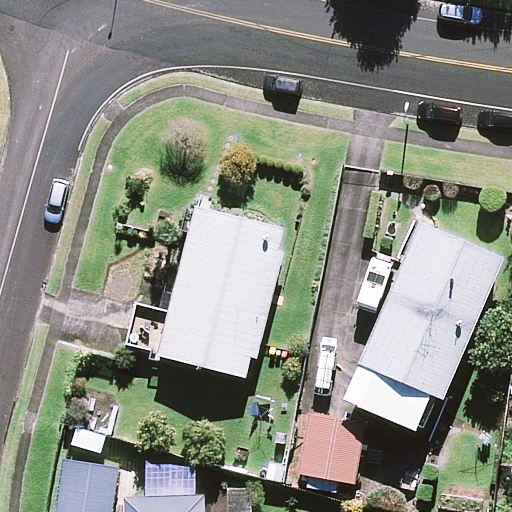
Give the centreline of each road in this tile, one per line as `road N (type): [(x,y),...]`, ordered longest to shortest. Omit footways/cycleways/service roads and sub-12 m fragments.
road 1 (residential): [(157,0),(395,59),(511,73)]
road 2 (residential): [(78,0),(0,292)]
